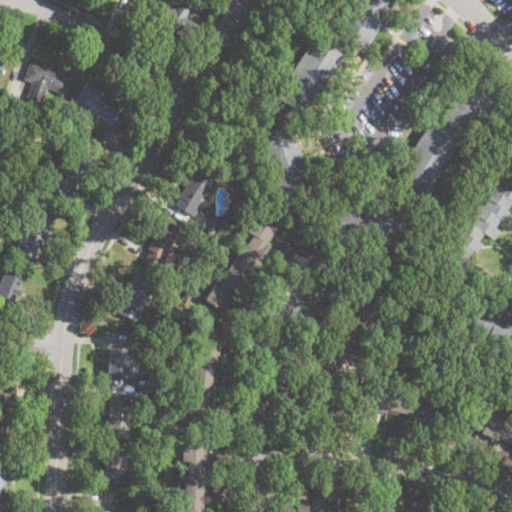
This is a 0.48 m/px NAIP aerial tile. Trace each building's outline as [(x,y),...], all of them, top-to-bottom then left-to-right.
[(160,0),(174,9),(178,2),(190,10),(185,17),(195,23),(185,39),(142,12),(149,0),(160,0)] [(395,0),(362,50),(335,32),(356,0),(395,0)] [(304,115),(275,97),(314,37),(342,55),(304,115)] [(64,94),(47,88),(39,111),(23,105),(31,83),(23,80),(29,62),(70,77),(64,94)] [(500,88),(462,146),(457,142),(423,195),(394,176),(430,120),(435,123),(471,69),(500,88)] [(134,115),(123,133),(73,102),(86,80),(107,93),(105,97),(134,115)] [(315,196),(283,208),(256,135),(288,123),(315,196)] [(66,191),(51,181),(74,147),(90,158),(66,191)] [(197,210),(193,217),(175,205),(198,167),(214,177),(194,209),(197,210)] [(511,203),(510,202),(506,209),(510,212),(504,222),(499,220),(495,227),(499,230),(492,241),(482,234),(478,241),(482,243),(475,254),(471,251),(467,258),(470,261),(464,271),(441,257),(447,247),(443,244),(450,234),(454,237),(459,229),(455,227),(461,217),(470,223),(475,215),(471,213),(477,203),(482,206),(486,199),(482,196),(488,186),(492,189),(497,181),(494,179),(500,170),(511,177),(511,203)] [(40,252),(34,249),(31,256),(15,249),(35,204),(57,213),(40,252)] [(331,241),(330,207),(402,206),(402,240),(331,241)] [(269,243),(260,259),(257,257),(241,284),(243,285),(235,300),(231,298),(223,312),(205,301),(214,285),(219,288),(226,275),(224,273),(241,244),(245,247),(252,235),(246,232),(256,216),(275,227),(267,242),(269,243)] [(160,269),(145,260),(149,252),(146,250),(164,218),(179,227),(167,248),(171,250),(160,269)] [(286,265),(271,256),(280,240),(295,250),(286,265)] [(270,292),(254,283),(263,267),(279,277),(270,292)] [(11,306),(0,301),(0,279),(4,270),(23,278),(11,306)] [(150,281),(134,320),(118,313),(133,274),(150,281)] [(341,310),(325,300),(333,286),(349,295),(341,310)] [(187,291),(184,298),(178,295),(182,288),(187,291)] [(382,304),(373,320),(367,317),(361,328),(364,330),(346,361),(343,359),(337,370),(343,373),(334,389),(314,378),(321,365),(318,363),(328,346),(331,348),(345,323),(342,322),(352,305),(354,307),(362,293),(382,304)] [(252,319),(236,309),(246,295),(261,305),(252,319)] [(478,307),(486,310),(488,306),(499,310),(497,315),(506,318),(508,314),(511,315),(511,350),(506,348),(508,344),(498,340),(497,344),(485,339),(487,335),(478,331),(477,336),(466,332),(468,327),(459,323),(469,298),(480,302),(478,307)] [(182,306),(177,318),(170,315),(174,303),(182,306)] [(325,338),(310,330),(318,315),(333,323),(325,338)] [(217,362),(212,362),(209,392),(213,392),(211,409),(207,408),(206,425),(182,422),(183,405),(191,406),(193,392),(190,391),(193,358),(197,358),(199,344),(193,344),(194,325),(217,328),(216,344),(219,344),(217,362)] [(243,357),(225,355),(226,337),(244,339),(243,357)] [(309,365),(294,357),(302,342),(317,350),(309,365)] [(129,376),(108,376),(110,347),(130,348),(129,376)] [(161,357),(160,364),(153,363),(155,356),(161,357)] [(240,388),(221,387),(223,370),(242,372),(240,388)] [(151,383),(142,382),(143,375),(152,376),(151,383)] [(373,391),(389,394),(389,391),(420,397),(420,400),(434,402),(435,396),(457,400),(453,421),(434,418),(433,422),(415,418),(415,415),(369,409),(369,406),(353,403),(357,382),(374,385),(373,391)] [(128,437),(108,436),(109,428),(107,428),(109,399),(110,399),(111,392),(131,393),(128,437)] [(12,424),(9,424),(8,440),(0,439),(0,393),(13,394),(12,424)] [(236,421),(217,419),(218,402),(237,403),(236,421)] [(502,422),(503,419),(511,422),(511,442),(499,437),(497,441),(480,434),(481,430),(467,424),(475,403),(492,410),(489,417),(502,422)] [(373,436),(357,433),(359,416),(376,418),(373,436)] [(404,443),(387,440),(391,421),(408,425),(404,443)] [(434,449),(418,446),(421,426),(437,429),(434,449)] [(479,460),(463,455),(469,436),(485,441),(479,460)] [(209,460),(208,478),(203,477),(202,509),(205,509),(205,511),(186,511),(187,509),(183,509),(184,475),(187,475),(188,460),(181,460),(182,443),(205,444),(205,460),(209,460)] [(124,483),(103,482),(105,449),(126,450),(124,483)] [(511,460),(508,472),(494,465),(500,449),(511,454),(511,460)] [(232,471),(214,470),(215,454),(233,454),(232,471)] [(7,511),(0,511),(0,461),(6,462),(5,481),(6,481),(6,493),(8,493),(7,511)] [(306,498),(288,497),(289,479),(307,479),(306,498)] [(337,500),(320,499),(321,481),(339,482),(337,500)] [(161,486),(160,499),(153,498),(154,486),(161,486)] [(231,502),(213,502),(212,486),(231,486),(231,502)] [(399,491),(395,509),(379,506),(383,488),(399,491)] [(431,496),(428,511),(411,511),(414,493),(431,496)]
